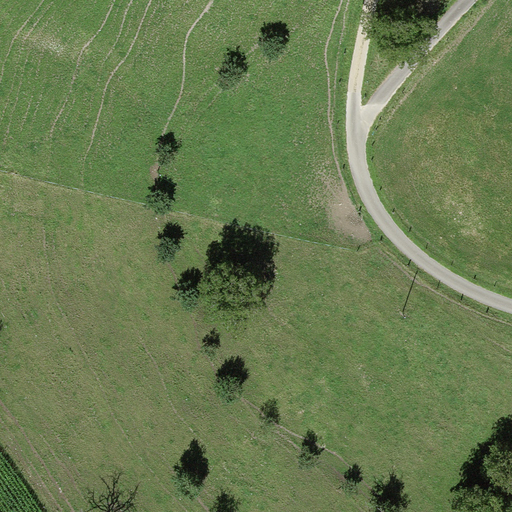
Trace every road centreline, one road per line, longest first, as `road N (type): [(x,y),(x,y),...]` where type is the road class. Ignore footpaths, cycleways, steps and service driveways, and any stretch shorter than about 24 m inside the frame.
road 1 (track): [(511,300),(427,266),(370,206),(351,163),(350,137),(466,0)]
road 2 (track): [(370,0),(351,87),(350,137)]
